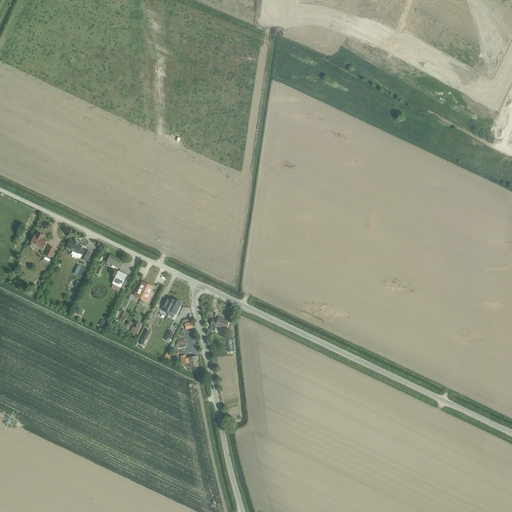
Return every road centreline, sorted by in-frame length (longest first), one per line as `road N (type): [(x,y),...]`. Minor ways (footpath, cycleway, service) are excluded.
road 1 (unclassified): [(511,433),(193,281)]
road 2 (unclassified): [(243,511),(193,281)]
road 3 (unclassified): [(193,281),(0,190)]
road 4 (residential): [(377,34),(493,96),(511,56)]
